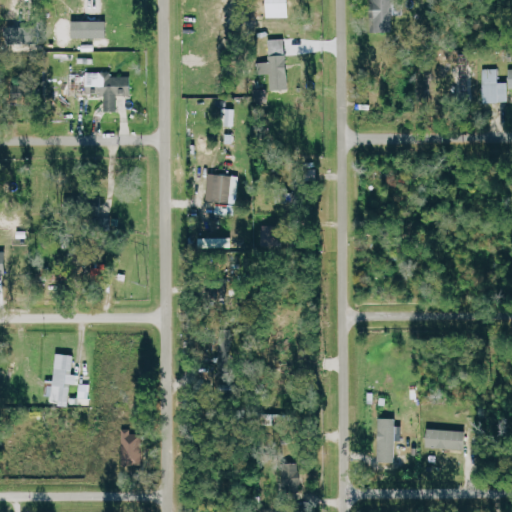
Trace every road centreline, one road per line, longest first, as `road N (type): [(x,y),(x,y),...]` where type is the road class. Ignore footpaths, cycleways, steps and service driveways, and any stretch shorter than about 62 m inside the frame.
road 1 (tertiary): [(172,511),(163,0)]
road 2 (residential): [(345,511),(341,0)]
road 3 (residential): [(0,495),(172,494)]
road 4 (residential): [(342,139),(511,137)]
road 5 (residential): [(343,313),(511,312)]
road 6 (residential): [(0,318),(167,318)]
road 7 (residential): [(345,496),(511,493)]
road 8 (residential): [(0,141),(164,141)]
